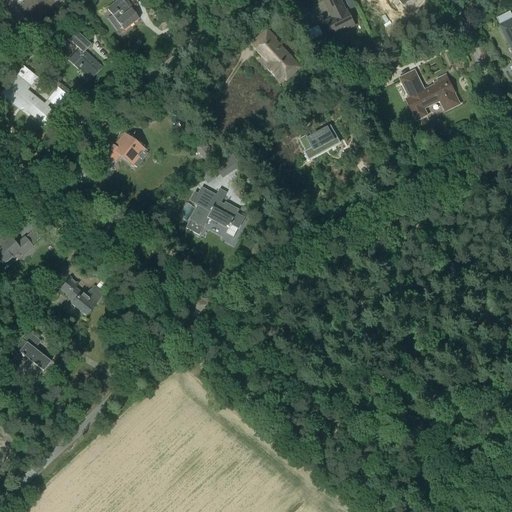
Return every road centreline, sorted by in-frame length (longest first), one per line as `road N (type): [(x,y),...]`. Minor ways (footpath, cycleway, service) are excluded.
road 1 (residential): [(199,317),(283,254),(511,130)]
road 2 (track): [(450,511),(199,317)]
road 3 (residential): [(25,178),(261,0)]
road 4 (residential): [(0,501),(199,317)]
road 5 (residential): [(199,317),(25,178)]
road 6 (residential): [(511,126),(449,0)]
